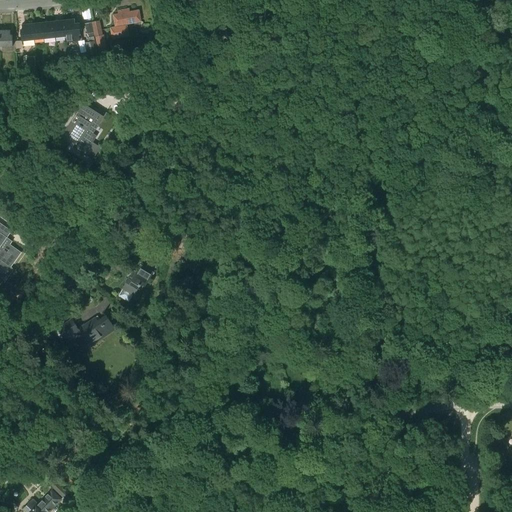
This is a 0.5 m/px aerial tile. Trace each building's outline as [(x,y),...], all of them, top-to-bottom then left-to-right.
[(113,15),(115,27),(111,28),(113,39),(129,36),(126,24),(141,22),(139,10),(130,12),(130,9),(118,11),(118,14),(113,15)] [(63,21),(65,37),(67,36),(67,42),(80,41),(79,35),(81,35),(80,23),(75,24),(75,19),(63,21)] [(103,35),(99,20),(92,22),(95,36),(97,50),(106,48),(104,35),(103,35)] [(55,38),(65,37),(63,21),(53,22),(55,38)] [(44,39),(55,38),(53,22),(43,23),(44,39)] [(93,32),(92,22),(85,24),(87,33),(93,32)] [(34,40),(44,39),(43,23),(32,24),(34,40)] [(22,41),(34,40),(32,24),(22,25),(23,30),(21,30),(22,41)] [(10,30),(0,30),(0,42),(0,47),(13,46),(13,35),(11,35),(10,30)] [(85,42),(89,61),(98,59),(95,40),(85,42)] [(74,56),(68,56),(69,62),(78,61),(78,54),(74,54),(74,56)] [(35,56),(26,57),(26,67),(36,67),(35,56)] [(78,72),(69,72),(70,81),(79,81),(78,72)] [(90,141),(106,115),(85,101),(64,133),(79,143),(75,149),(93,160),(101,148),(90,141)] [(14,126),(1,125),(0,138),(13,139),(14,126)] [(1,167),(0,168),(0,177),(6,182),(12,175),(1,167)] [(0,279),(4,282),(13,270),(10,268),(20,253),(9,245),(11,242),(4,236),(8,230),(0,223),(0,279)] [(153,273),(141,265),(136,273),(133,271),(118,296),(129,302),(133,295),(134,295),(141,284),(145,287),(153,273)] [(59,331),(57,333),(61,340),(64,338),(67,343),(82,333),(90,347),(116,330),(106,315),(98,321),(95,318),(79,329),(72,319),(58,328),(59,331)] [(64,489),(59,484),(54,489),(60,494),(64,489)] [(25,511),(48,511),(61,499),(52,491),(37,507),(36,506),(38,503),(33,499),(31,501),(23,509),(25,511)]
